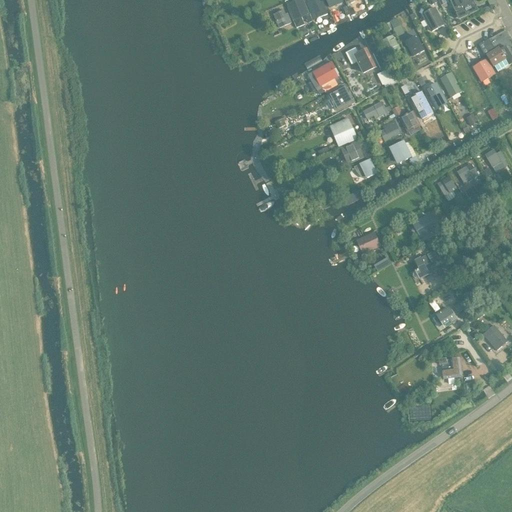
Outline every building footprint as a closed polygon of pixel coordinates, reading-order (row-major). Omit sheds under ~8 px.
[(299,0),(287,5),(293,21),(309,14),(303,0),(299,0)] [(315,14),(317,18),(326,13),(325,10),(324,10),(319,0),(305,0),(308,4),(311,3),(315,14)] [(479,12),(473,0),(455,0),(451,2),(459,21),(479,12)] [(345,6),(346,15),(356,15),(356,6),(345,6)] [(414,24),(418,22),(410,6),(405,8),(414,24)] [(423,15),(432,32),(444,26),(435,9),(423,15)] [(279,29),(292,23),(288,14),(285,14),(284,10),(273,15),(279,29)] [(393,31),(393,30),(394,30),(397,37),(404,34),(397,19),(389,23),(385,25),(388,32),(393,30),(393,31)] [(491,38),(495,48),(507,44),(506,41),(511,39),(509,32),(498,36),(498,35),(491,38)] [(394,36),(380,43),(387,57),(401,49),(394,36)] [(424,52),(416,37),(406,42),(413,57),(424,52)] [(500,50),(499,49),(496,51),(489,40),(479,46),(485,56),(487,55),(493,67),(505,59),(509,66),(511,64),(511,57),(506,47),(500,50)] [(368,53),(363,52),(358,54),(356,49),(346,53),(351,65),(358,62),(364,73),(375,68),(368,53)] [(481,83),(496,75),(487,61),(473,68),(481,83)] [(332,62),(312,73),(319,85),(315,88),(319,96),(329,91),(341,84),(340,83),(337,78),(340,76),(332,62)] [(385,88),(393,84),(392,82),(395,80),(389,69),(377,75),(383,86),(384,85),(385,88)] [(462,93),(452,73),(440,79),(451,99),(462,93)] [(462,87),(472,105),(485,98),(475,79),(462,87)] [(437,84),(426,90),(437,110),(448,104),(437,84)] [(330,93),(327,94),(337,113),(355,104),(345,85),(344,86),(330,93)] [(421,92),(410,98),(424,123),(435,117),(421,92)] [(389,108),(386,110),(382,102),(363,112),(367,120),(374,117),(376,120),(380,118),(384,116),(385,118),(389,116),(388,113),(391,112),(389,108)] [(493,119),(499,116),(495,107),(489,111),(493,119)] [(472,125),(484,119),(479,110),(467,116),(472,125)] [(413,111),(400,117),(409,134),(410,137),(415,135),(421,131),(419,128),(421,127),(413,111)] [(283,119),(275,123),(278,130),(286,125),(283,119)] [(329,127),(339,148),(358,140),(348,119),(329,127)] [(385,130),(380,132),(385,143),(395,138),(397,142),(403,140),(401,135),(395,123),(393,120),(382,125),(385,130)] [(365,159),(360,150),(364,148),(361,142),(358,143),(357,142),(340,150),(348,166),(365,159)] [(406,145),(393,150),(399,163),(412,157),(406,145)] [(500,152),(497,154),(494,150),(486,155),(493,168),(501,163),(504,168),(508,166),(505,161),(500,152)] [(419,163),(418,161),(416,157),(409,161),(413,167),(419,163)] [(371,160),(360,166),(354,168),(359,176),(364,181),(377,174),(371,160)] [(465,185),(473,180),(477,186),(482,183),(478,176),(474,179),(466,167),(457,173),(465,185)] [(437,185),(447,200),(459,193),(450,180),(447,182),(446,179),(437,185)] [(361,191),(360,191),(358,187),(351,191),(353,195),(347,198),(346,198),(347,199),(344,201),(346,205),(350,204),(363,197),(361,191)] [(421,238),(434,231),(426,217),(413,225),(421,238)] [(362,255),(382,247),(375,232),(356,241),(362,255)] [(421,258),(414,261),(418,270),(415,271),(420,280),(430,275),(425,267),(430,265),(425,256),(421,259),(421,258)] [(388,257),(375,264),(379,270),(391,263),(388,257)] [(464,309),(460,304),(455,308),(458,313),(464,309)] [(445,313),(444,311),(437,316),(443,325),(450,321),(452,324),(457,320),(450,310),(445,313)] [(494,326),(483,335),(497,352),(508,342),(494,326)] [(461,377),(460,369),(459,360),(452,361),(453,369),(441,371),(443,380),(461,377)]
